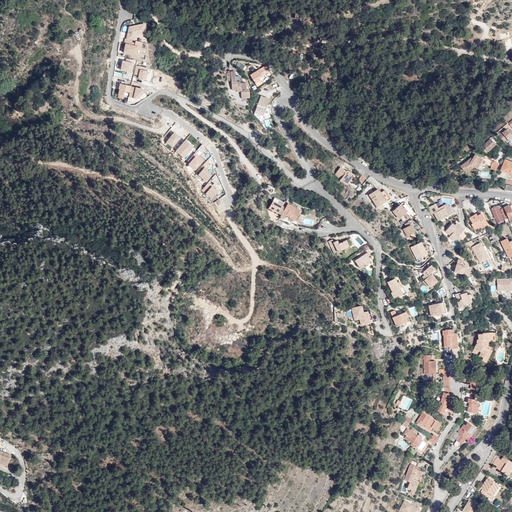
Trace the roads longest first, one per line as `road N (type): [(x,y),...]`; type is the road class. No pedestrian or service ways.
road 1 (track): [(0,163),(94,172),(142,186),(247,267),(255,256),(232,216),(222,165),(205,136),(169,114)]
road 2 (residential): [(511,63),(385,39),(293,49),(225,28),(211,32),(199,56),(181,54),(132,0)]
road 3 (track): [(312,178),(302,181),(242,126),(176,95),(160,91),(144,109),(110,98),(123,0)]
road 4 (residential): [(386,301),(377,283),(379,250),(312,178),(274,105),(287,100)]
road 5 (residential): [(287,100),(324,142),(410,186)]
road 6 (residential): [(511,377),(499,421),(448,511)]
road 7 (track): [(169,114),(161,127),(93,118),(80,106),(81,66)]
road 8 (track): [(266,40),(275,27),(379,0)]
